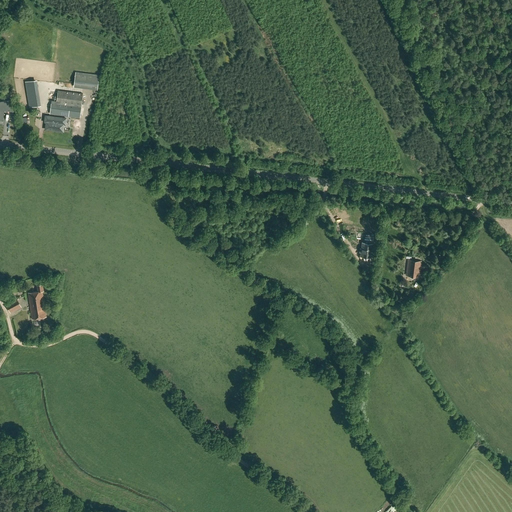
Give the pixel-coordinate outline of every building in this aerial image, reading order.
[(76,71),(74,86),(89,88),(97,89),(99,74),(76,71)] [(33,80),(26,81),(30,107),(37,105),(33,80)] [(55,114),(62,115),(80,117),(81,106),(87,107),(88,94),(58,90),(55,114)] [(0,120),(3,121),(4,111),(13,112),(11,100),(0,101),(0,120)] [(45,129),(62,131),(64,124),(65,124),(66,118),(54,116),(54,117),(45,116),(45,122),(46,122),(45,129)] [(374,244),(372,244),(363,243),(361,255),(370,256),(372,248),(374,248),(374,244)] [(421,261),(408,260),(406,275),(419,276),(421,261)] [(38,291),(28,292),(32,319),(46,317),(42,291),(44,290),(43,284),(37,285),(38,291)] [(6,303),(10,310),(20,305),(16,298),(6,303)]
